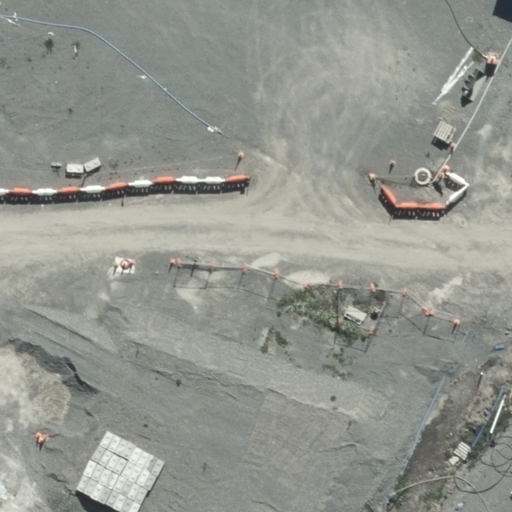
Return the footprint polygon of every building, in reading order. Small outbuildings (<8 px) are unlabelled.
[(64,0),(48,35),(223,114),(244,65),(274,0),(64,0)] [(344,0),(274,0),(244,65),(318,99),(360,7),(344,0)] [(295,150),(391,193),(474,9),(454,0),(362,0),(360,7),(318,99),(295,150)] [(511,53),(442,208),(511,238),(511,53)] [(53,354),(314,465),(347,387),(86,276),(53,354)] [(511,511),(511,455),(450,416),(387,511),(511,511)] [(289,511),(152,453),(126,511),(289,511)] [(0,511),(30,511),(46,477),(0,456),(0,511)]
